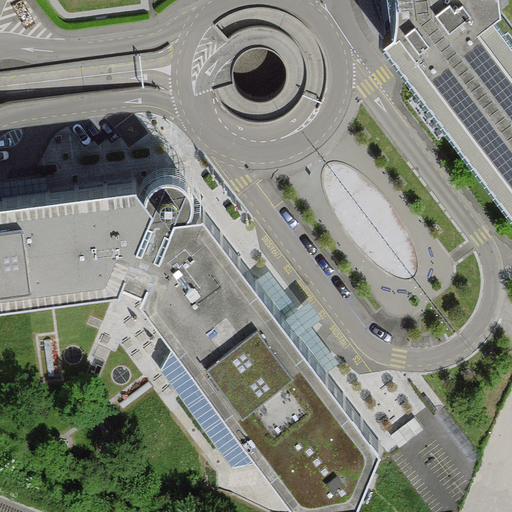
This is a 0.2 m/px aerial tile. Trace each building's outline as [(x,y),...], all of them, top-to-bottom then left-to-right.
[(503,2),(502,0),(398,0),(396,26),(388,32),(469,137),(511,103),(511,38),(492,10),(503,2)] [(511,100),(469,137),(511,191),(511,100)] [(154,204),(123,277),(144,286),(175,212),(189,209),(194,201),(194,191),(188,180),(180,173),(168,171),(155,175),(149,183),(144,192),(154,204)] [(0,299),(121,284),(123,277),(154,204),(144,192),(135,179),(0,196),(0,299)] [(381,440),(203,207),(189,209),(175,212),(144,286),(141,292),(176,340),(266,455),(302,502),(358,495),(381,440)] [(266,455),(176,340),(162,369),(233,463),(266,455)]
